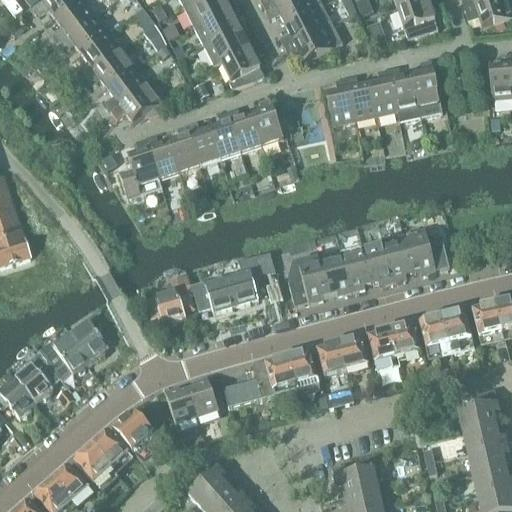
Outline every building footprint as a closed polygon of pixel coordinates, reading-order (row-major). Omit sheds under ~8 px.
[(55,24),(82,4),(87,0),(49,0),(33,12),(40,22),(48,15),(55,24)] [(123,0),(134,16),(145,9),(138,0),(123,0)] [(176,0),(184,14),(210,0),(176,0)] [(222,0),(210,0),(184,14),(194,33),(240,9),(234,0),(233,0),(225,4),(222,0)] [(269,0),(270,0),(260,5),(265,15),(294,0),(269,0)] [(317,0),(294,0),(265,15),(270,25),(280,20),(285,29),(322,10),(317,0)] [(392,0),(397,13),(438,0),(392,0)] [(438,0),(397,13),(408,46),(438,36),(434,25),(435,25),(431,14),(442,10),(438,0)] [(461,6),(465,16),(508,2),(507,0),(471,0),(472,2),(461,6)] [(511,0),(508,2),(465,16),(469,26),(479,23),(482,34),(511,24),(511,0)] [(356,5),(359,13),(368,9),(366,2),(356,5)] [(52,39),(59,48),(95,22),(82,4),(55,24),(61,32),(52,39)] [(240,9),(194,33),(204,52),(240,33),(235,24),(245,19),(240,9)] [(289,39),(280,44),(285,54),(332,29),(322,10),(285,29),(289,39)] [(136,17),(142,27),(150,21),(143,12),(136,17)] [(74,50),(80,59),(107,39),(95,22),(59,48),(65,56),(74,50)] [(332,29),(285,54),(290,63),(299,58),(305,68),(335,53),(342,49),(332,29)] [(166,50),(155,30),(144,38),(157,57),(166,50)] [(240,33),(204,52),(213,71),(221,68),(259,48),(254,38),(244,43),(240,33)] [(78,74),(85,82),(120,56),(107,39),(80,59),(87,67),(78,74)] [(384,39),(372,43),(377,57),(389,53),(384,39)] [(259,48),(221,68),(230,86),(228,87),(232,95),(253,88),(264,83),(259,73),(260,73),(254,62),(264,57),(259,48)] [(100,85),(106,93),(133,74),(120,56),(85,82),(91,91),(100,85)] [(511,103),(511,77),(510,60),(499,61),(500,72),(489,73),(492,105),(511,103)] [(422,79),(411,81),(420,123),(442,118),(440,108),(431,66),(419,68),(422,79)] [(388,75),(397,117),(399,127),(420,123),(411,81),(401,84),(398,73),(388,75)] [(104,108),(110,117),(146,91),(133,74),(106,93),(113,102),(104,108)] [(380,88),(369,90),(376,122),(397,117),(388,75),(377,77),(380,88)] [(356,82),(346,84),(355,127),(376,122),(369,90),(359,93),(356,82)] [(355,127),(346,84),(335,87),(337,97),(326,100),(333,131),(355,127)] [(146,91),(110,117),(117,126),(126,119),(133,128),(146,119),(159,109),(146,91)] [(261,118),(251,121),(262,152),(283,145),(269,104),(258,107),(261,118)] [(163,115),(159,109),(146,119),(149,123),(162,118),(163,115)] [(238,114),(227,117),(241,159),(262,152),(251,121),(241,124),(238,114)] [(220,131),(210,134),(220,165),(241,159),(227,117),(217,121),(220,131)] [(197,127),(186,131),(200,172),(220,165),(210,134),(200,138),(197,127)] [(179,145),(170,148),(179,179),(200,172),(186,131),(176,134),(179,145)] [(156,141),(145,144),(159,185),(179,179),(170,148),(159,151),(156,141)] [(131,174),(119,178),(128,205),(162,194),(159,185),(145,144),(135,148),(138,158),(127,162),(131,174)] [(0,273),(32,264),(4,182),(0,183),(0,273)] [(426,241),(404,247),(413,279),(420,277),(421,280),(449,273),(444,252),(430,255),(426,241)] [(404,247),(384,252),(393,288),(407,284),(406,280),(413,279),(404,247)] [(384,252),(363,258),(371,290),(378,288),(379,291),(393,288),(384,252)] [(363,258),(342,263),(351,299),(365,295),(364,291),(371,290),(363,258)] [(243,282),(228,286),(235,311),(258,305),(251,281),(264,277),(260,262),(239,267),(243,282)] [(342,263),(321,269),(329,301),(337,299),(337,302),(346,300),(351,299),(342,263)] [(303,289),(290,292),(295,313),(323,306),(322,302),(329,301),(321,269),(299,274),(303,289)] [(146,311),(146,312),(150,323),(160,320),(163,328),(162,328),(163,328),(185,322),(184,319),(190,318),(189,316),(195,314),(191,300),(193,300),(188,282),(172,287),(175,297),(155,303),(156,307),(146,311)] [(235,311),(228,286),(205,292),(204,288),(192,291),(199,317),(212,313),(213,318),(235,311)] [(143,293),(132,296),(135,308),(146,305),(143,293)] [(506,305),(495,308),(501,336),(511,333),(511,302),(508,303),(506,305)] [(475,312),(472,313),(478,341),(501,336),(495,308),(483,310),(481,309),(477,311),(475,312)] [(105,355),(108,353),(109,353),(108,352),(107,352),(94,335),(107,325),(99,315),(83,327),(86,330),(71,341),(90,367),(95,363),(100,364),(105,360),(105,355)] [(452,318),(441,321),(451,359),(460,357),(474,353),(464,315),(461,315),(459,315),(454,316),(452,318)] [(451,359),(441,321),(431,323),(428,323),(424,324),(421,326),(419,326),(428,365),(451,359)] [(400,331),(390,334),(398,363),(420,356),(412,328),(409,328),(407,328),(402,329),(400,331)] [(398,363),(390,334),(379,337),(376,336),(372,337),(370,339),(367,340),(375,369),(377,378),(400,372),(398,363)] [(40,359),(41,360),(61,385),(62,386),(72,379),(73,380),(75,378),(79,379),(85,375),(85,370),(90,367),(71,341),(58,351),(55,347),(40,359)] [(349,345),(338,348),(346,376),(368,370),(361,341),(358,342),(356,342),(351,343),(349,345)] [(346,376),(338,348),(328,350),(326,350),(321,351),(319,353),(316,353),(324,382),(346,376)] [(298,358),(288,361),(297,396),(319,391),(310,355),(307,356),(304,355),(300,356),(298,358)] [(29,375),(16,385),(36,409),(41,405),(45,405),(50,401),(50,397),(53,395),(51,393),(61,385),(41,360),(37,364),(36,362),(26,371),(29,375)] [(297,396),(288,361),(277,364),(274,363),(270,364),(267,366),(252,370),(256,384),(223,393),(229,414),(297,396)] [(0,417),(8,410),(19,423),(22,422),(26,421),(31,418),(32,413),(36,409),(16,385),(15,386),(8,377),(3,382),(10,391),(0,399),(0,417)] [(194,392),(187,394),(198,425),(219,418),(207,383),(193,388),(194,392)] [(81,386),(69,395),(68,395),(74,403),(75,403),(74,404),(78,408),(91,398),(89,396),(81,386)] [(331,411),(356,404),(353,390),(327,397),(331,411)] [(68,395),(69,395),(67,393),(58,402),(65,410),(74,403),(68,395)] [(198,425),(187,394),(180,396),(179,393),(165,398),(176,432),(198,425)] [(457,416),(462,438),(496,430),(494,418),(499,417),(494,396),(470,401),(472,413),(457,416)] [(132,456),(145,472),(153,465),(140,449),(153,438),(134,415),(112,433),(132,456)] [(462,438),(467,459),(507,450),(505,441),(499,442),(496,430),(462,438)] [(100,443),(91,450),(112,473),(129,458),(109,435),(107,436),(104,437),(101,441),(100,443)] [(112,473),(91,450),(83,457),(81,458),(77,461),(76,464),(74,466),(94,488),(100,494),(111,484),(106,478),(112,473)] [(467,459),(472,480),(506,473),(503,461),(509,459),(507,450),(467,459)] [(423,457),(426,469),(434,467),(431,455),(423,457)] [(188,499),(199,511),(207,511),(229,493),(221,484),(225,480),(212,465),(202,474),(208,481),(188,499)] [(434,467),(426,469),(429,481),(437,479),(434,467)] [(59,478),(51,485),(72,508),(89,493),(69,470),(67,472),(64,472),(61,475),(59,478)] [(342,491),(344,503),(378,495),(373,473),(347,479),(344,470),(332,473),(336,492),(342,491)] [(472,480),(477,501),(511,493),(511,483),(509,485),(506,473),(472,480)] [(67,511),(72,508),(51,485),(43,492),(41,493),(38,496),(36,499),(34,501),(44,511),(67,511)] [(207,511),(239,511),(248,505),(241,498),(237,502),(229,493),(207,511)] [(511,511),(511,493),(477,501),(479,511),(511,511)] [(382,511),(378,495),(344,503),(346,511),(382,511)] [(433,499),(436,511),(444,509),(441,497),(433,499)]
